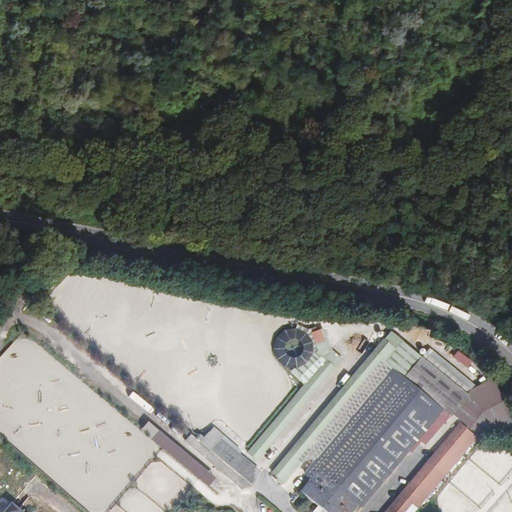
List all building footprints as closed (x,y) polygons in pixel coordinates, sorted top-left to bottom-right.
[(320,329),(311,332),(314,343),(324,340),(320,329)] [(321,341),(315,348),(337,367),(343,359),(321,341)] [(374,353),(273,474),(279,480),(380,359),(374,353)] [(325,360),(247,453),(255,459),(332,367),(325,360)] [(316,485),(309,479),(299,491),(324,511),(351,511),(438,408),(450,418),(467,398),(420,360),(404,379),(367,425),(316,485)] [(303,474),(309,479),(316,485),(367,425),(404,379),(390,368),(354,410),(306,468),(303,474)] [(460,425),(387,511),(404,511),(432,479),(470,433),(460,425)] [(210,451),(233,470),(244,457),(221,438),(210,451)] [(256,467),(244,457),(233,470),(252,486),(256,467)] [(24,511),(11,501),(2,511),(24,511)]
